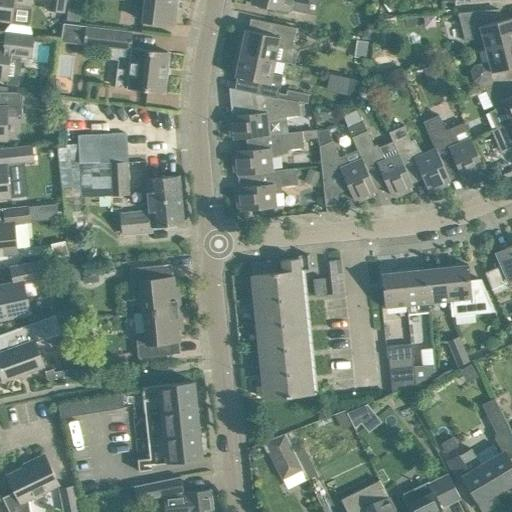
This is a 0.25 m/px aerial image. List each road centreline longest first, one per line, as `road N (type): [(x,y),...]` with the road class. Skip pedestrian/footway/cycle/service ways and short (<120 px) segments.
road 1 (residential): [(211,246),(440,217),(511,189)]
road 2 (residential): [(233,511),(211,246)]
road 3 (residential): [(211,246),(199,90),(214,0)]
